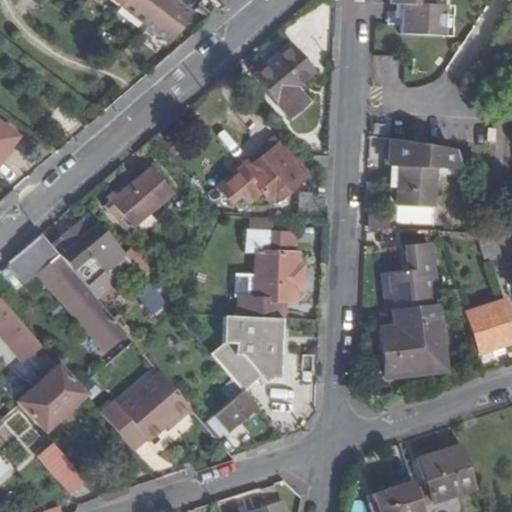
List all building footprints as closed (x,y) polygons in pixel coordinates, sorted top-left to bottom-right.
[(108,0),(169,46),(193,15),(179,4),(182,0),(108,0)] [(390,0),(391,5),(390,5),(390,7),(403,7),(402,37),(443,38),(445,8),(431,6),(431,0),(390,0)] [(291,119),(309,104),(296,89),(313,74),(291,48),(255,78),(291,119)] [(374,136),(389,137),(390,128),(375,126),(374,136)] [(0,160),(7,151),(16,140),(0,127),(0,160)] [(455,152),(390,141),(389,167),(399,167),(397,206),(433,208),(434,169),(460,171),(455,152)] [(271,196),(302,171),(280,143),(253,165),(259,173),(251,180),(271,203),(274,200),(271,196)] [(0,170),(12,155),(7,151),(0,160),(0,170)] [(399,167),(389,167),(387,192),(397,192),(399,167)] [(124,232),(170,193),(149,169),(103,207),(124,232)] [(296,195),(295,221),(325,223),(327,197),(296,195)] [(87,214),(59,238),(81,262),(88,256),(103,273),(111,267),(120,278),(133,267),(87,214)] [(369,215),(369,230),(389,231),(390,216),(369,215)] [(240,298),(239,317),(283,320),(284,302),(295,303),(296,290),(302,290),(303,268),(297,268),(298,254),(296,254),(274,254),(274,232),(260,231),(250,231),(247,231),(246,253),(257,253),(256,275),(255,299),(240,298)] [(296,234),(274,232),(274,254),(296,254),(296,234)] [(494,235),(478,235),(486,259),(501,254),(494,235)] [(40,236),(7,263),(26,283),(37,273),(103,349),(123,332),(102,308),(86,289),(70,271),(49,247),(40,236)] [(59,238),(49,247),(70,271),(81,262),(59,238)] [(408,259),(409,265),(434,263),(433,256),(408,259)] [(381,376),(424,372),(420,338),(440,336),(438,320),(440,320),(434,264),(434,263),(409,265),(411,284),(385,287),(385,294),(389,326),(401,324),(401,334),(377,337),(381,376)] [(256,275),(236,273),(235,298),(240,298),(255,299),(256,275)] [(153,313),(166,302),(151,283),(137,294),(153,313)] [(86,289),(102,308),(107,305),(90,286),(86,289)] [(39,346),(0,302),(0,335),(22,361),(39,346)] [(464,315),(478,355),(511,343),(511,325),(504,302),(464,315)] [(280,371),(283,320),(239,317),(224,317),(220,343),(208,354),(215,363),(240,392),(242,395),(259,380),(264,386),(280,371)] [(444,370),(440,336),(420,338),(424,372),(444,370)] [(59,364),(56,366),(66,376),(68,375),(59,364)] [(54,366),(15,403),(41,433),(82,395),(65,377),(66,376),(56,366),(54,366)] [(121,413),(108,424),(123,441),(131,451),(144,439),(146,441),(173,418),(177,422),(190,410),(164,380),(123,415),(121,413)] [(240,392),(213,416),(227,432),(254,409),(242,395),(240,392)] [(41,433),(15,403),(14,404),(16,406),(41,433)] [(213,416),(202,424),(216,441),(227,432),(213,416)] [(123,441),(111,452),(125,469),(138,459),(131,451),(123,441)] [(84,482),(51,445),(36,458),(69,495),(84,482)] [(474,490),(460,446),(417,459),(432,503),(474,490)] [(421,511),(411,482),(372,495),(377,511),(421,511)] [(377,511),(372,495),(366,497),(371,511),(377,511)]
